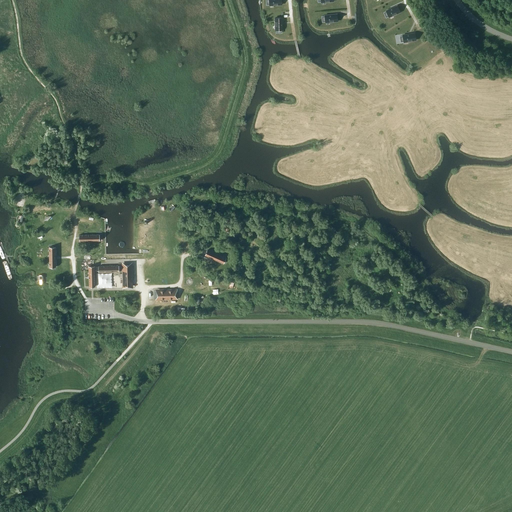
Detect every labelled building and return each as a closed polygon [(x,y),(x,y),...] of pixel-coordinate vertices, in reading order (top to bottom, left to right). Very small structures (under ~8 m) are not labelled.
[(400,12),(397,5),(386,10),(389,17),(400,12)] [(325,15),(325,22),(337,21),(337,14),(325,15)] [(416,40),(414,33),(402,35),(404,42),(416,40)] [(223,231),(231,231),(232,222),(224,221),(223,231)] [(205,255),(223,263),(226,258),(207,250),(205,255)] [(123,286),(127,285),(132,285),(132,265),(123,265),(123,267),(119,267),(119,266),(98,266),(98,267),(95,267),(95,266),(88,266),(89,286),(95,286),(95,271),(99,271),(99,272),(119,272),(119,270),(123,270),(123,286)] [(175,290),(158,290),(158,299),(175,299),(175,290)]
